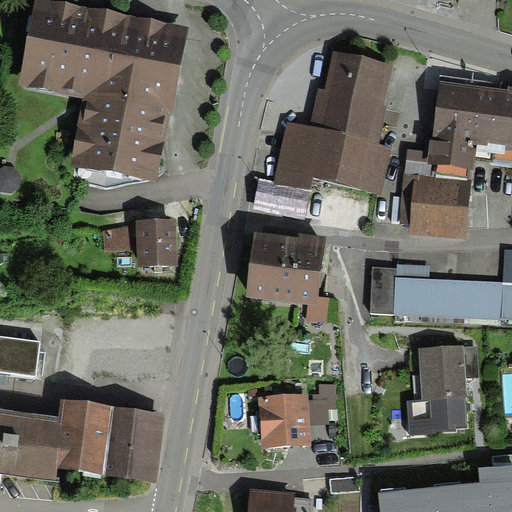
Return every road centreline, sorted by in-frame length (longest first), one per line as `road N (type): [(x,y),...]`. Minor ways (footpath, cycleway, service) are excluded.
road 1 (tertiary): [(169,511),(260,3)]
road 2 (tertiary): [(260,3),(338,14),(511,59)]
